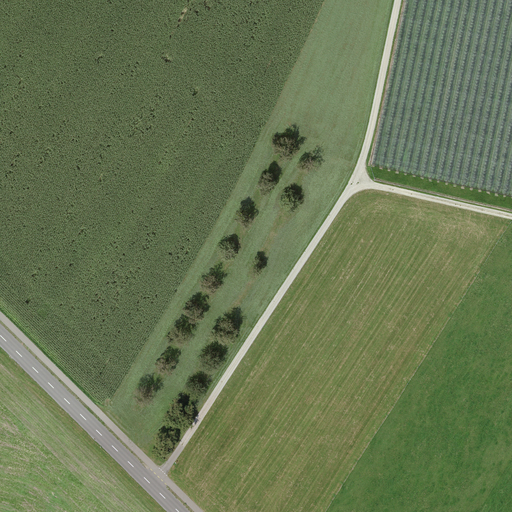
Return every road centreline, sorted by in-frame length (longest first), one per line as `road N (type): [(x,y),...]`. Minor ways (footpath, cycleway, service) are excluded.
road 1 (track): [(399,0),(356,183),(154,487)]
road 2 (tertiary): [(0,334),(178,511)]
road 3 (track): [(511,217),(356,183)]
